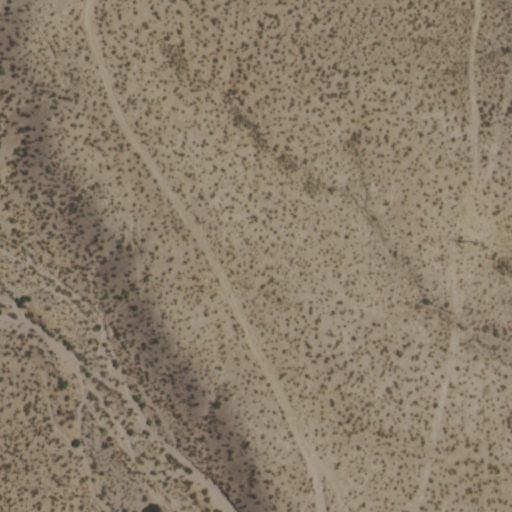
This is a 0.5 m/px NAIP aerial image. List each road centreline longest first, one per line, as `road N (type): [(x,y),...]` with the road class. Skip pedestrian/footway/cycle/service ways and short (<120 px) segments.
road 1 (track): [(286,416),(341,511),(415,497),(452,348),(449,290),(471,177)]
road 2 (track): [(286,416),(213,258),(114,117),(87,19),(90,0)]
road 3 (track): [(471,177),(474,0)]
road 4 (track): [(471,177),(489,155),(511,58)]
